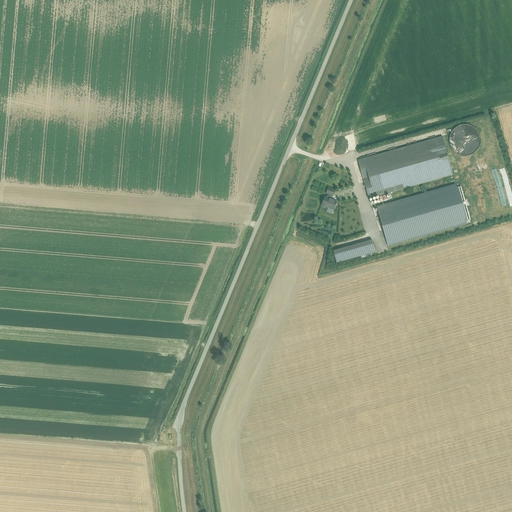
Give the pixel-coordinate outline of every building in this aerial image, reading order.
[(473,156),(482,130),(459,122),(457,128),(454,127),(447,147),(473,156)] [(442,137),(358,161),(369,199),(416,185),(424,183),(453,175),(442,137)] [(460,183),(377,207),(388,246),(471,223),(460,183)] [(325,209),(327,208),(334,210),(337,202),(331,199),(332,196),(333,196),(335,191),(328,188),(326,194),(328,194),(326,198),(325,197),(322,206),(323,206),(323,208),(325,209)] [(359,254),(364,252),(361,241),(356,242),(359,254)]
